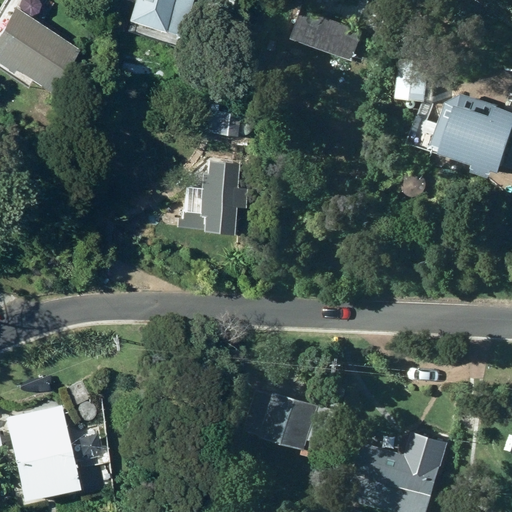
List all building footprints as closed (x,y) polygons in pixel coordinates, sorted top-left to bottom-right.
[(134,0),(127,24),(163,35),(159,47),(178,54),(194,0),(134,0)] [(80,52),(14,10),(0,31),(0,69),(12,77),(14,73),(50,97),(80,52)] [(294,41),(358,64),(368,32),(306,10),(294,41)] [(398,81),(424,92),(429,78),(403,68),(398,81)] [(511,93),(486,126),(511,145),(511,93)] [(208,116),(206,134),(226,137),(228,119),(208,116)] [(217,162),(216,186),(201,186),(199,237),(233,239),(234,212),(245,213),(246,203),(248,203),(250,163),(217,162)] [(66,389),(74,406),(90,398),(82,381),(66,389)] [(339,413),(277,395),(276,397),(260,392),(248,431),(266,436),(265,440),(306,452),(305,455),(325,461),(339,413)] [(4,419),(23,506),(80,494),(62,407),(4,419)] [(110,435),(75,433),(74,455),(110,456),(110,435)] [(388,511),(431,511),(444,467),(393,452),(395,442),(370,435),(351,502),(388,511)]
